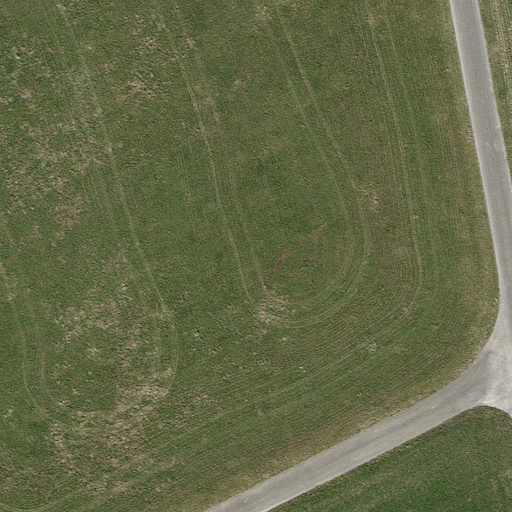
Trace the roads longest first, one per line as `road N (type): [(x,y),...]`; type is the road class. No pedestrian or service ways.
road 1 (track): [(511,386),(258,511)]
road 2 (track): [(511,267),(466,0)]
